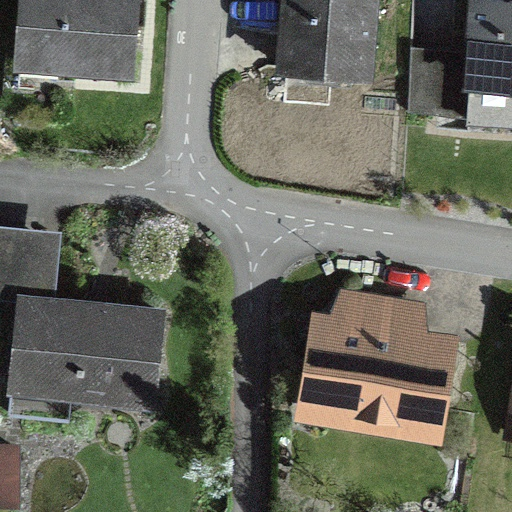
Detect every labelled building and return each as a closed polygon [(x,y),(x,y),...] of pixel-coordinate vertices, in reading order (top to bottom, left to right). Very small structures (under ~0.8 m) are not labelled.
[(142,0),(19,0),(11,98),(133,108),(142,0)] [(377,5),(307,0),(284,0),(278,86),(371,93),(377,5)] [(511,0),(466,0),(463,47),(411,44),(406,114),(511,121),(511,0)] [(68,248),(0,241),(0,307),(15,309),(4,408),(160,424),(170,322),(61,311),(68,248)] [(469,325),(318,297),(294,429),(444,457),(469,325)] [(511,374),(502,436),(511,438),(511,374)]
